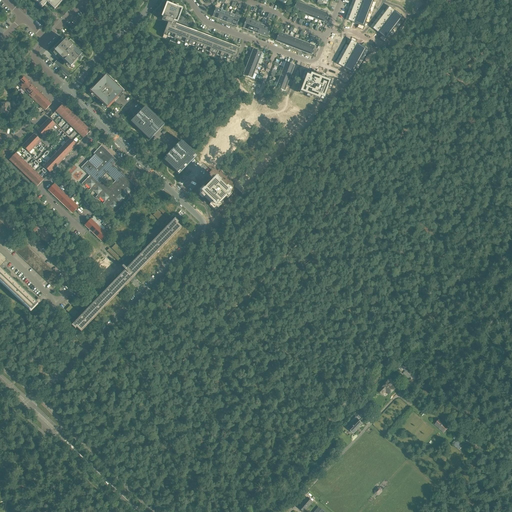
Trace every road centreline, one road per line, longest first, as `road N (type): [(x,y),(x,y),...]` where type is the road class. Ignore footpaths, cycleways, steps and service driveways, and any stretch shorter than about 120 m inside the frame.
road 1 (unknown): [(61,422),(410,46)]
road 2 (unknown): [(511,234),(246,511)]
road 3 (tertiary): [(82,352),(203,224),(102,125)]
road 4 (residential): [(238,0),(326,37),(312,62),(276,49)]
road 5 (secondary): [(139,511),(27,403)]
road 6 (residential): [(102,125),(39,189),(81,229)]
road 7 (residential): [(82,352),(55,325),(56,302),(0,248)]
road 8 (tertiary): [(154,0),(68,91)]
